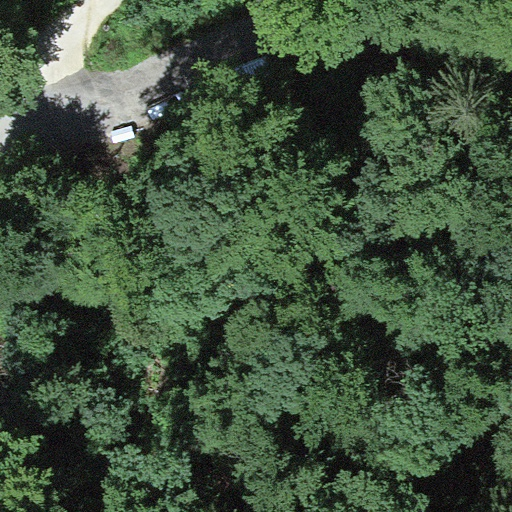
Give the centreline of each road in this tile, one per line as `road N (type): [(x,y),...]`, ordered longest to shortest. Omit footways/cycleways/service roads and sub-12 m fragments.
road 1 (track): [(240,40),(511,39)]
road 2 (track): [(240,40),(116,93),(0,124)]
road 3 (track): [(105,0),(4,123)]
